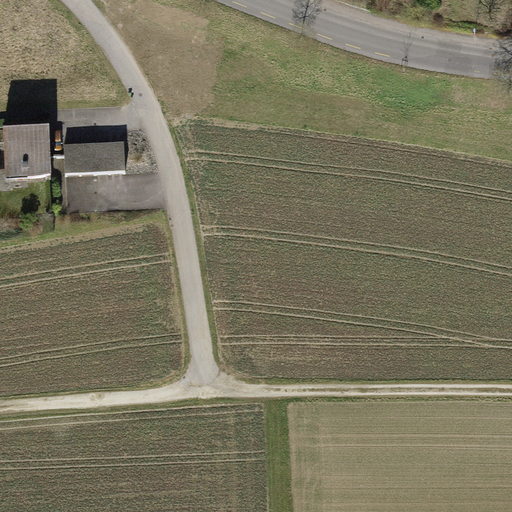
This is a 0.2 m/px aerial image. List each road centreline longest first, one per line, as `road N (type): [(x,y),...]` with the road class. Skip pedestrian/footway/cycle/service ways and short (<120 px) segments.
road 1 (track): [(511,388),(205,388),(0,411)]
road 2 (tertiary): [(278,0),(353,27),(511,60)]
